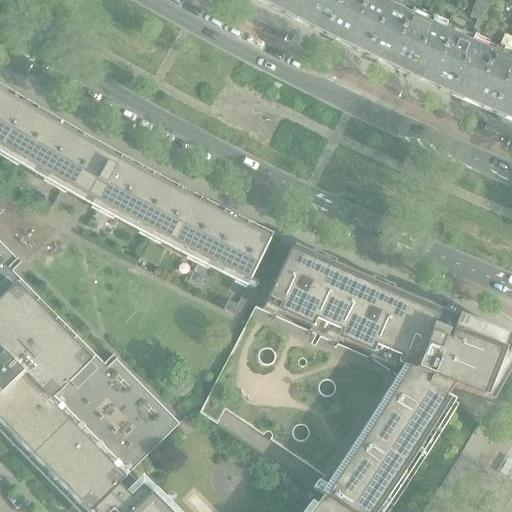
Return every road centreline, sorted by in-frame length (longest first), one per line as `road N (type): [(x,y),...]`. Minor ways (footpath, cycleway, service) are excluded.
road 1 (tertiary): [(0,20),(216,150),(511,287)]
road 2 (tertiary): [(511,172),(352,105),(153,0)]
